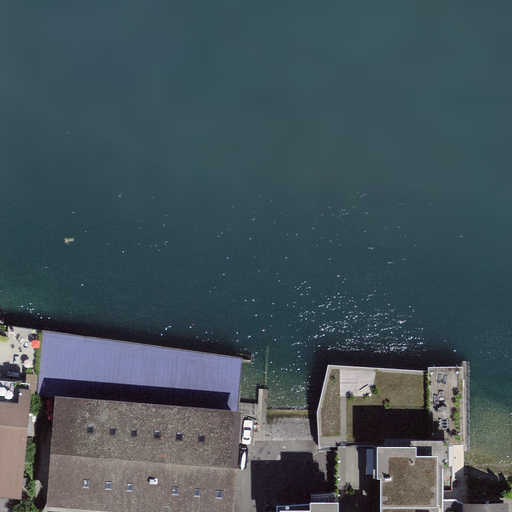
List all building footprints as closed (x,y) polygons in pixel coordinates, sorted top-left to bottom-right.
[(0,484),(24,487),(37,366),(26,365),(24,389),(0,386),(0,484)] [(227,509),(234,412),(58,399),(51,497),(227,509)] [(437,511),(436,450),(416,450),(416,440),(376,441),(377,471),(382,471),(383,511),(437,511)] [(280,501),(280,511),(333,511),(333,500),(280,501)] [(469,511),(505,511),(506,502),(469,502),(469,511)]
